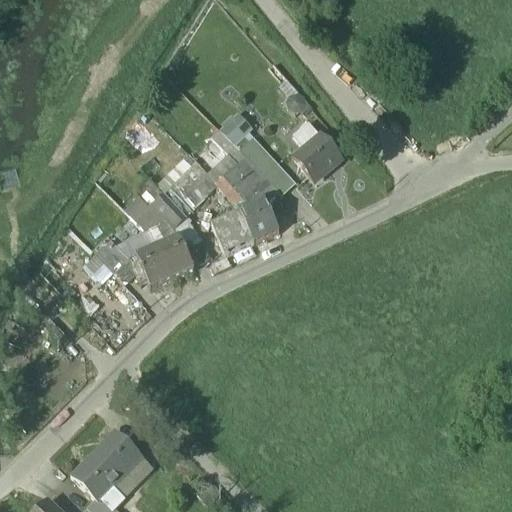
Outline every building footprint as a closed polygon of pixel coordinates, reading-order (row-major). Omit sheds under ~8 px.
[(236,121),(232,125),(230,123),(222,131),(224,133),(220,137),(232,150),(241,141),(248,134),(236,121)] [(307,127),(290,141),(302,155),(319,140),(307,127)] [(302,155),(292,163),(313,187),(340,163),(320,140),(302,155)] [(241,141),(232,150),(239,157),(248,148),(241,141)] [(248,148),(239,157),(244,163),(246,164),(255,155),(248,148)] [(265,166),(255,155),(246,164),(262,182),(271,173),(265,166)] [(276,168),(269,161),(265,166),(271,173),(276,168)] [(246,164),(244,163),(215,191),(216,192),(237,216),(263,204),(265,208),(277,197),(262,182),(246,164)] [(294,187),(276,168),(271,173),(262,182),(277,197),(280,201),(294,187)] [(166,194),(162,199),(164,201),(183,222),(216,192),(215,191),(195,169),(166,194)] [(155,191),(148,184),(140,191),(147,198),(155,191)] [(166,194),(160,188),(156,192),(162,199),(166,194)] [(156,192),(155,191),(147,198),(157,209),(164,201),(162,199),(156,192)] [(183,222),(164,201),(157,209),(154,211),(172,233),(183,222)] [(263,204),(237,216),(238,219),(251,248),(277,236),(265,208),(263,204)] [(238,219),(211,231),(224,259),(251,248),(238,219)] [(183,252),(178,241),(156,250),(170,284),(192,274),(186,261),(183,252)] [(127,263),(110,244),(96,257),(114,277),(128,265),(127,263)] [(156,250),(134,260),(139,272),(145,287),(148,293),(170,284),(156,250)] [(189,250),(183,252),(186,261),(192,258),(189,250)] [(93,300),(109,284),(93,269),(77,285),(93,300)] [(139,272),(132,275),(139,289),(145,287),(139,272)] [(114,436),(93,457),(120,483),(141,462),(114,436)] [(120,483),(93,457),(70,480),(95,504),(98,507),(100,504),(114,490),(120,483)] [(114,490),(100,504),(108,511),(113,511),(114,511),(124,501),(114,490)]
